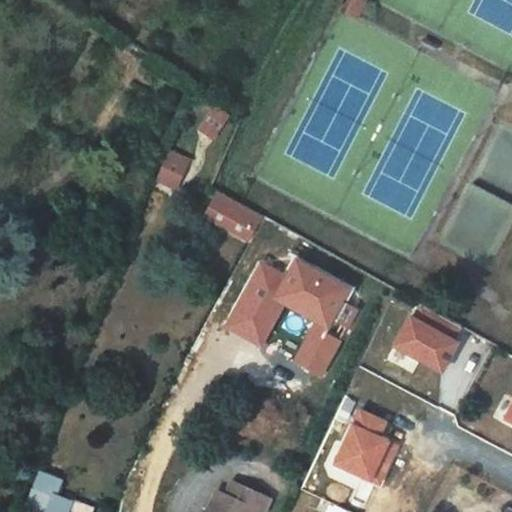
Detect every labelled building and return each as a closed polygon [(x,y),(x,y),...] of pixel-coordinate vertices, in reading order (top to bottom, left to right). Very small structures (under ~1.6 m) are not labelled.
[(368,0),(354,0),(349,10),(360,16),(368,0)] [(213,138),(226,112),(210,105),(197,130),(213,138)] [(186,171),(169,164),(157,191),(177,200),(184,182),(181,181),(186,171)] [(259,214),(218,191),(206,211),(247,234),(259,214)] [(298,261),(288,279),(263,265),(230,327),(263,345),(286,303),(320,321),(298,361),(323,375),(358,309),(343,301),(349,289),(298,261)] [(411,317),(395,345),(442,371),(458,343),(453,340),(461,327),(421,305),(414,318),(411,317)] [(361,409),(335,462),(378,482),(396,445),(378,436),(386,421),(361,409)] [(45,475),(31,511),(32,511),(74,511),(77,505),(61,499),(67,484),(45,475)] [(218,492),(209,511),(208,511),(255,511),(257,509),(263,511),(269,500),(232,483),(225,496),(218,492)] [(79,501),(77,505),(74,511),(96,511),(97,509),(79,501)]
